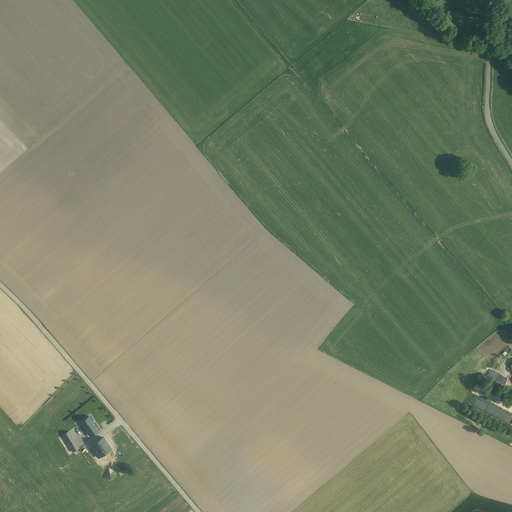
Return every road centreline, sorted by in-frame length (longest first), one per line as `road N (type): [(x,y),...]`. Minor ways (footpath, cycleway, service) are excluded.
road 1 (unclassified): [(0,284),(198,511)]
road 2 (unclassified): [(511,164),(485,111),(492,0)]
